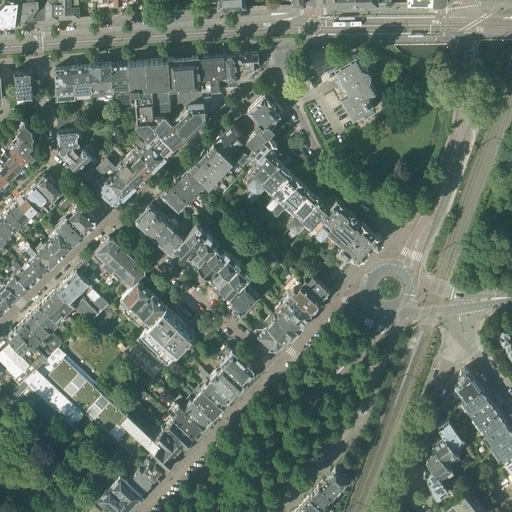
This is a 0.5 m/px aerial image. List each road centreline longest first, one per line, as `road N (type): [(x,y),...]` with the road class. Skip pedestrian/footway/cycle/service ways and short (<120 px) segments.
road 1 (residential): [(112,216),(270,72),(327,169),(410,239)]
road 2 (tertiary): [(311,12),(0,38)]
road 3 (unclassified): [(207,511),(363,344)]
road 4 (residential): [(274,368),(112,216)]
road 5 (tertiary): [(274,511),(353,426),(376,375),(363,344)]
road 6 (tertiary): [(274,368),(140,511)]
road 7 (residential): [(463,25),(465,114),(442,182)]
road 8 (residential): [(397,483),(448,358),(467,344)]
road 9 (residential): [(112,216),(0,323)]
road 10 (tertiary): [(463,14),(311,12)]
road 11 (residential): [(0,62),(41,59),(47,155)]
road 12 (tertiary): [(364,292),(334,304),(274,368)]
